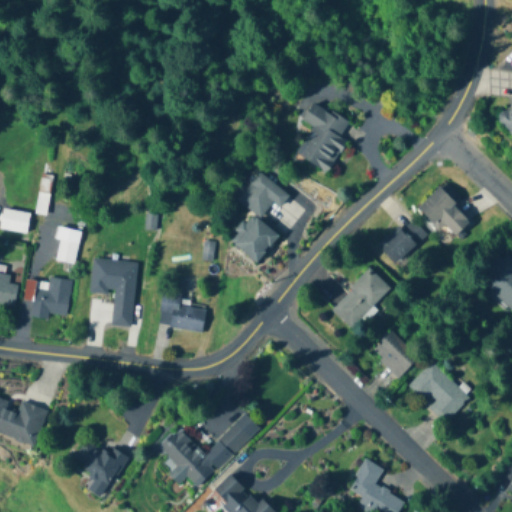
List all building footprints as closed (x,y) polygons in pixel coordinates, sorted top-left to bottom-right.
[(327,174),(347,142),(340,137),(348,124),(312,102),(300,120),(312,127),(295,154),(327,174)] [(287,196),(258,172),(236,200),(252,212),(229,240),(257,262),(278,235),(257,219),(271,201),(278,207),(287,196)] [(48,177),(37,177),(37,214),(48,214),(48,177)] [(444,225),(454,236),(470,220),(438,188),(416,209),(438,232),(444,225)] [(0,219),(0,228),(24,234),(29,214),(3,207),(0,219)] [(426,234),(409,216),(379,245),(395,262),(426,234)] [(80,231),(59,226),(52,260),(73,264),(80,231)] [(511,311),(511,259),(504,251),(477,277),(511,311)] [(136,262),(92,258),(88,292),(113,295),(112,305),(132,307),(136,262)] [(389,288),(368,268),(330,308),(350,328),(389,288)] [(7,283),(9,271),(0,269),(0,304),(13,307),(17,284),(7,283)] [(70,281),(25,276),(22,303),(31,304),(30,315),(66,319),(70,281)] [(180,294),(162,291),(157,325),(201,332),(205,310),(179,306),(180,294)] [(370,351),(397,378),(418,358),(390,331),(370,351)] [(445,421),(468,397),(430,362),(408,385),(445,421)] [(46,410),(19,400),(17,406),(0,399),(0,433),(34,445),(46,410)] [(178,428),(159,448),(199,487),(258,427),(243,412),(204,453),(178,428)] [(74,465),(110,486),(125,459),(89,439),(74,465)] [(398,511),(404,501),(374,486),(382,469),(363,459),(348,491),(363,498),(358,507),(368,511),(398,511)] [(511,484),(506,490),(511,495),(511,461),(500,475),(511,484)] [(229,511),(274,511),(261,498),(257,503),(229,474),(210,492),(229,511)]
